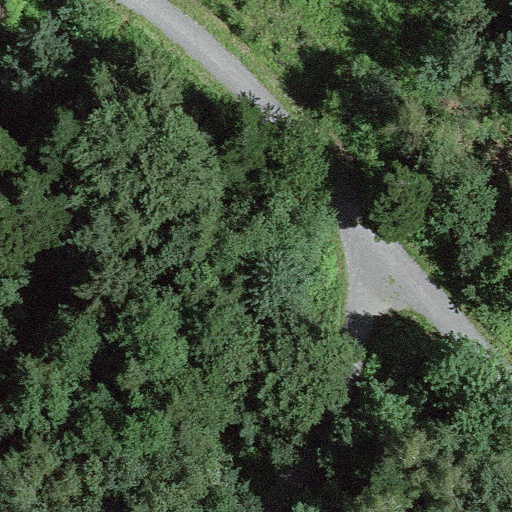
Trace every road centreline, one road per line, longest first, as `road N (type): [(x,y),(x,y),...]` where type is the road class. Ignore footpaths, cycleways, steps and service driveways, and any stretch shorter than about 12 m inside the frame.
road 1 (track): [(511,373),(270,125),(112,0)]
road 2 (track): [(261,511),(324,419),(399,251)]
